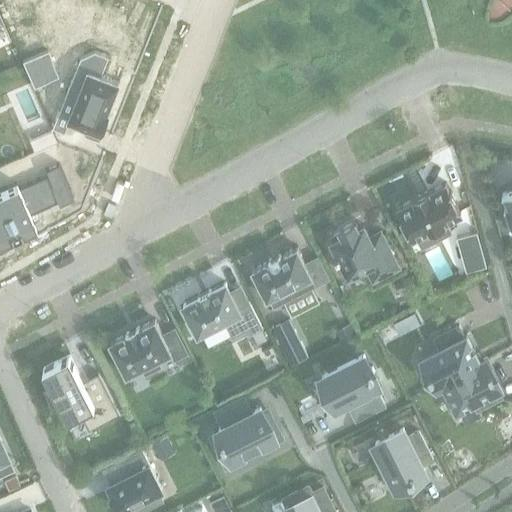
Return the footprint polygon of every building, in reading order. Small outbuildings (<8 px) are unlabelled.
[(16,0),(20,8),(37,0),(39,0),(47,16),(72,5),(72,6),(79,22),(100,13),(94,0),(16,0)] [(47,49),(22,61),(33,86),(48,80),(43,69),(54,64),(47,49)] [(77,65),(65,95),(76,99),(69,118),(100,130),(108,112),(106,111),(118,81),(100,75),(108,56),(94,51),(80,56),(77,65)] [(52,129),(29,139),(34,151),(57,141),(52,129)] [(16,182),(0,188),(0,240),(10,235),(11,237),(12,237),(12,234),(19,231),(20,233),(21,233),(21,231),(35,225),(29,213),(59,200),(60,204),(74,197),(59,162),(45,169),(47,174),(18,187),(16,182)] [(461,212),(445,182),(398,206),(403,214),(402,214),(409,228),(410,228),(414,236),(415,235),(421,247),(436,240),(435,239),(451,231),(445,220),(461,212)] [(511,188),(503,193),(509,206),(504,208),(511,224),(511,188)] [(380,230),(370,236),(364,224),(358,227),(355,220),(340,228),(340,230),(331,235),(333,239),(331,240),(338,254),(335,255),(337,257),(335,258),(342,272),(346,270),(349,274),(366,265),(373,279),(398,266),(380,230)] [(464,239),(472,267),(485,264),(477,235),(464,239)] [(269,260),(252,269),(267,297),(269,296),(274,305),(284,300),(292,315),(301,310),(293,295),(329,277),(318,256),(305,262),(297,246),(281,254),(280,253),(268,259),(269,260)] [(219,282),(230,280),(231,284),(241,283),(238,265),(216,269),(219,282)] [(359,284),(372,279),(367,268),(354,274),(359,284)] [(185,307),(181,309),(188,323),(192,321),(198,333),(223,319),(232,336),(248,328),(250,333),(252,332),(258,343),(267,338),(261,327),(262,327),(249,302),(239,307),(226,282),(211,290),(210,289),(198,295),(199,296),(183,304),(185,307)] [(110,341),(126,373),(141,365),(145,373),(160,365),(156,358),(170,351),(174,359),(187,352),(174,327),(163,333),(155,318),(139,326),(125,332),(126,333),(110,341)] [(289,319),(274,327),(292,362),(307,354),(289,319)] [(353,322),(337,330),(343,343),(359,334),(353,322)] [(479,359),(466,333),(464,334),(458,324),(434,336),(440,347),(430,352),(425,355),(421,357),(435,385),(440,382),(440,381),(480,360),(479,359)] [(327,372),(322,374),(336,403),(341,400),(344,399),(355,421),(387,405),(375,383),(378,382),(376,378),(372,372),(375,371),(372,366),(370,367),(365,357),(363,353),(358,356),(327,372)] [(120,413),(99,372),(83,380),(70,354),(43,367),(68,417),(81,411),(90,428),(120,413)] [(499,385),(497,381),(492,372),(494,370),(492,365),(490,366),(484,356),(481,358),(479,359),(480,360),(440,381),(440,382),(453,408),(457,406),(462,403),(472,398),(477,409),(502,396),(496,386),(499,385)] [(227,464),(280,436),(270,416),(266,419),(260,406),(251,411),(243,396),(216,410),(224,425),(219,427),(224,437),(222,438),(223,441),(217,444),(227,464)] [(433,458),(418,430),(407,435),(405,432),(406,432),(403,427),(375,441),(378,446),(390,469),(385,471),(394,488),(414,478),(413,476),(415,475),(414,473),(424,468),(422,464),(433,458)] [(166,434),(152,442),(160,458),(175,451),(166,434)] [(0,473),(12,468),(0,440),(0,473)] [(446,441),(439,444),(444,453),(450,449),(446,441)] [(162,489),(142,449),(121,460),(125,470),(120,472),(123,477),(109,485),(114,495),(112,496),(119,510),(132,504),(133,507),(149,499),(147,496),(162,489)] [(335,511),(323,486),(312,492),(308,485),(281,499),(272,504),(276,511),(335,511)] [(233,511),(224,494),(208,501),(213,511),(233,511)]
